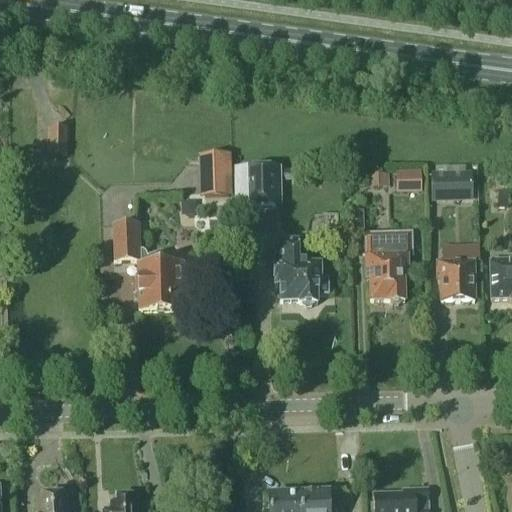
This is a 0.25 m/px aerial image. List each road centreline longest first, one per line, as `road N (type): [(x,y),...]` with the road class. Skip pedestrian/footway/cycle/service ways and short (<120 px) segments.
road 1 (primary): [(511,69),(0,4)]
road 2 (tertiary): [(0,413),(452,401)]
